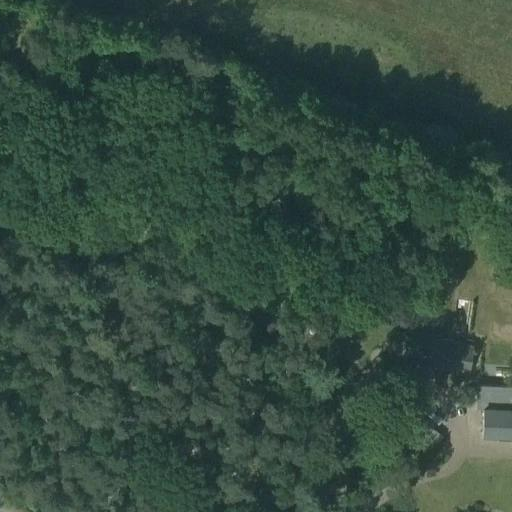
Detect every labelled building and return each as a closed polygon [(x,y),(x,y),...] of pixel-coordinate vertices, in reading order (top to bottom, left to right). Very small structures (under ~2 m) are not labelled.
[(49,81),(61,77),(50,46),(34,52),(37,60),(31,63),(38,82),(48,78),(49,81)] [(412,252),(426,242),(417,229),(403,240),(412,252)] [(467,373),(474,331),(452,327),(450,338),(430,334),(424,366),(467,373)] [(511,412),(511,413),(511,408),(511,407),(511,387),(476,386),(475,404),(482,404),(481,439),(511,440),(511,412)] [(443,435),(407,410),(393,431),(429,456),(443,435)]
